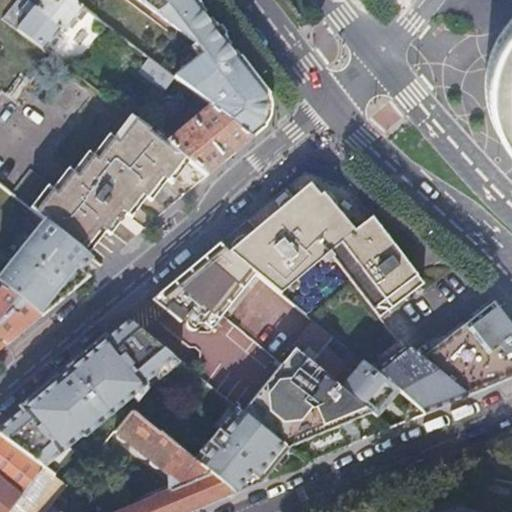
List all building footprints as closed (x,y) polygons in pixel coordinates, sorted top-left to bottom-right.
[(83,9),(70,0),(21,0),(33,9),(17,30),(43,50),(59,30),(64,33),(82,10),(83,9)] [(210,107),(251,138),(258,132),(263,127),(267,95),(247,70),(227,45),(207,18),(193,0),(127,0),(191,83),(186,88),(192,93),(200,99),(210,107)] [(511,18),(496,39),(493,44),(490,50),(487,56),(486,62),(484,71),(483,78),(482,85),(483,92),(483,99),(484,105),(486,110),(488,116),(491,122),(492,126),(495,130),(497,134),(502,141),(511,151),(511,18)] [(161,91),(171,78),(162,70),(144,57),(134,71),(161,91)] [(183,157),(206,175),(228,156),(251,138),(210,107),(174,137),(157,125),(149,131),(183,157)] [(43,219),(81,249),(100,225),(104,228),(119,210),(124,213),(140,193),(144,197),(158,180),(161,176),(166,179),(183,157),(149,131),(136,121),(119,143),(114,139),(111,143),(97,160),(93,156),(77,176),(72,173),(58,191),(29,168),(9,193),(43,219)] [(266,195),(269,199),(286,185),(299,174),(295,170),(266,195)] [(372,217),(350,188),(347,186),(300,173),(299,174),(286,185),(269,199),(240,224),(217,243),(253,273),(279,293),(309,269),(322,258),(326,262),(332,257),(378,317),(422,284),(371,217),(372,217)] [(0,284),(1,284),(39,315),(49,306),(82,279),(85,276),(77,270),(89,255),(85,252),(81,249),(43,219),(0,274),(0,284)] [(81,249),(85,252),(104,228),(100,225),(81,249)] [(217,243),(196,261),(236,294),(253,273),(217,243)] [(158,292),(150,299),(179,323),(183,318),(182,320),(182,321),(182,323),(183,324),(183,325),(184,326),(185,328),(186,328),(187,329),(188,329),(190,330),(191,330),(193,329),(194,329),(195,328),(196,327),(197,326),(202,320),(209,326),(220,313),(236,294),(196,261),(178,276),(158,292)] [(0,338),(5,343),(22,329),(39,315),(1,284),(0,284),(0,338)] [(439,373),(467,396),(489,386),(511,376),(511,326),(493,302),(420,358),(406,347),(388,369),(381,363),(374,372),(397,391),(413,405),(439,373)] [(174,355),(128,318),(107,335),(97,344),(77,361),(35,396),(0,425),(0,435),(37,463),(42,466),(67,445),(81,433),(82,435),(131,395),(145,383),(143,381),(153,372),(158,368),(174,355)] [(298,348),(296,351),(310,363),(323,347),(324,348),(332,338),(313,322),(295,344),(298,348)] [(372,413),(376,416),(397,391),(374,372),(369,368),(332,338),(324,348),(323,347),(310,363),(372,413)] [(242,411),(287,448),(372,413),(310,363),(296,351),(284,366),(282,364),(242,411)] [(180,360),(174,355),(158,368),(153,372),(158,378),(180,360)] [(148,387),(145,383),(131,395),(136,402),(148,387)] [(236,407),(227,418),(232,422),(241,411),(236,407)] [(242,411),(241,411),(232,422),(227,418),(218,429),(208,441),(192,461),(233,493),(244,488),(256,483),(260,482),(265,475),(287,448),(242,411)] [(186,511),(233,493),(192,461),(159,435),(130,412),(114,433),(168,476),(169,491),(140,503),(128,508),(119,511),(118,511),(57,511),(49,505),(52,501),(65,485),(65,484),(52,474),(43,467),(11,507),(7,511),(186,511)] [(37,463),(0,435),(0,511),(7,511),(11,507),(43,467),(42,466),(37,463)] [(72,451),(67,445),(42,466),(43,467),(52,474),(72,451)]
